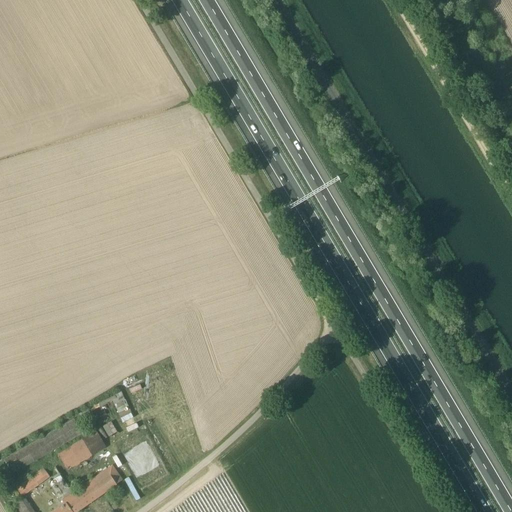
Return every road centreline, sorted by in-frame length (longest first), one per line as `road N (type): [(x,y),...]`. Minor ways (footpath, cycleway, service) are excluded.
road 1 (motorway): [(176,0),(482,511)]
road 2 (motorway): [(511,511),(209,0)]
road 3 (unclassified): [(511,387),(283,0)]
road 4 (unclassified): [(340,330),(145,0)]
road 5 (unclassified): [(147,511),(340,330)]
road 6 (track): [(511,197),(393,0)]
road 7 (unclassified): [(446,511),(340,330)]
